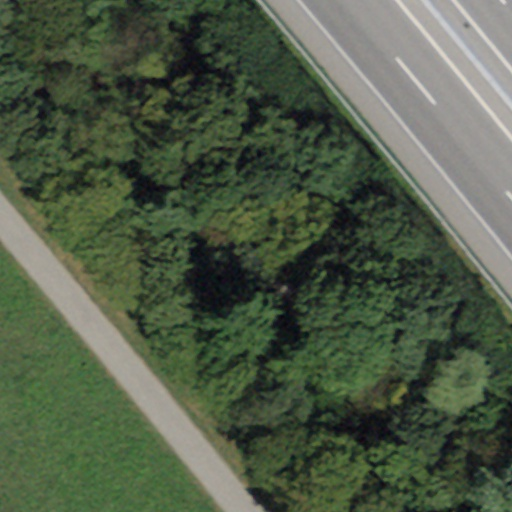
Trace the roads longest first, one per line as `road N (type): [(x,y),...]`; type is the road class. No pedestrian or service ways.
road 1 (unclassified): [(246,511),(0,222)]
road 2 (motorway): [(344,0),(511,197)]
